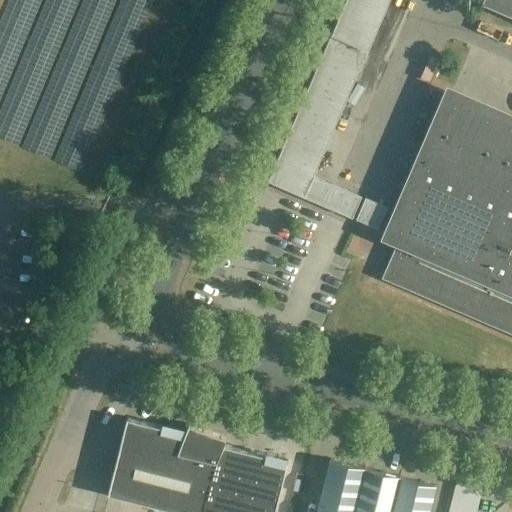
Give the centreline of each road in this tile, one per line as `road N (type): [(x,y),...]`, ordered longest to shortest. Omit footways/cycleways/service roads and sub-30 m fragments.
road 1 (unclassified): [(511,431),(197,355),(165,323)]
road 2 (unclassified): [(165,323),(162,277),(281,0)]
road 3 (unclassified): [(38,511),(109,353),(165,323)]
